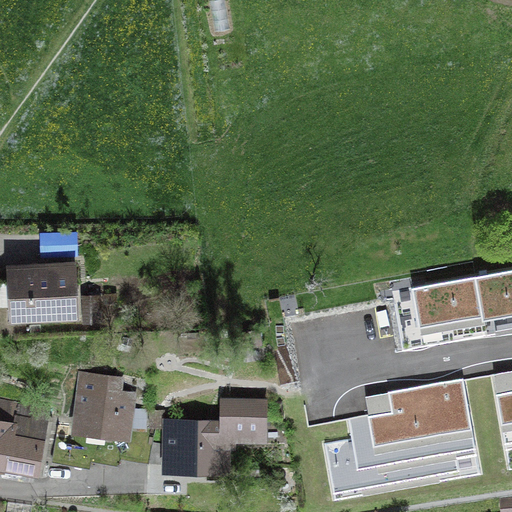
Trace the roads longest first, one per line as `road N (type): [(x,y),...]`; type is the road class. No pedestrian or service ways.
road 1 (residential): [(147,472),(71,494),(0,493)]
road 2 (track): [(476,237),(480,171),(511,105)]
road 3 (residential): [(377,369),(511,345)]
